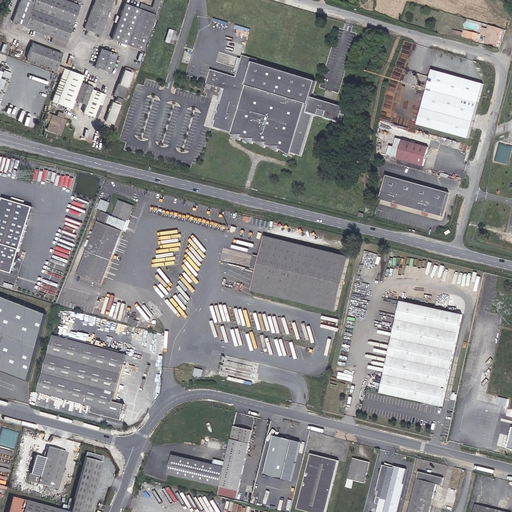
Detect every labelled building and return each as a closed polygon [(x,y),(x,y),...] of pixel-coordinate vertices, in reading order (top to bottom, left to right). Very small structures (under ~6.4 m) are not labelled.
[(24,0),(16,25),(57,39),(56,42),(61,44),(62,41),(68,43),(69,44),(83,8),(61,0),(24,0)] [(115,11),(113,10),(116,0),(99,0),(88,30),(103,36),(110,18),(112,19),(115,11)] [(116,40),(146,51),(163,1),(160,0),(157,0),(155,8),(144,4),(142,10),(128,4),(116,40)] [(503,28),(491,25),(489,31),(487,36),(486,42),(498,46),(503,28)] [(169,42),(173,29),(169,28),(165,40),(169,42)] [(500,47),(506,29),(503,28),(498,46),(500,47)] [(480,42),(481,37),(466,32),(464,38),(480,42)] [(53,73),(57,74),(58,72),(60,72),(65,56),(35,45),(29,61),(31,62),(30,64),(42,68),(42,66),(54,70),(53,73)] [(99,68),(115,74),(121,56),(105,50),(99,68)] [(254,63),(257,64),(258,61),(244,57),(239,72),(250,75),(254,63)] [(285,150),(295,115),(306,79),(257,64),(254,63),(250,75),(239,72),(238,77),(230,74),(225,89),(222,104),(219,104),(215,120),(217,120),(215,127),(233,132),(232,136),(239,140),(240,137),(245,139),(252,143),(253,140),(258,142),(264,147),(265,143),(269,145),(278,151),(279,148),(283,149),(285,150)] [(144,73),(129,68),(128,70),(140,74),(135,89),(138,90),(144,73)] [(468,137),(483,82),(431,68),(417,123),(468,137)] [(55,102),(61,104),(72,72),(66,70),(55,102)] [(140,74),(128,70),(123,85),(135,89),(140,74)] [(213,85),(225,89),(230,74),(217,71),(213,85)] [(106,108),(110,97),(94,91),(95,88),(85,84),(87,77),(72,72),(61,104),(76,109),(79,101),(89,105),(86,113),(99,118),(102,107),(106,108)] [(314,116),(327,119),(332,104),(313,99),(318,82),(306,79),(295,115),(285,150),(288,153),(289,151),(303,155),(314,116)] [(121,97),(127,99),(130,92),(122,90),(120,97),(121,97)] [(110,121),(118,125),(125,106),(116,103),(110,121)] [(327,119),(340,123),(345,108),(332,104),(327,119)] [(51,131),(60,134),(65,120),(60,118),(56,117),(55,122),(51,131)] [(60,134),(65,136),(70,122),(65,120),(60,134)] [(391,154),(397,156),(402,138),(396,136),(391,154)] [(397,157),(423,164),(428,145),(402,138),(397,156),(397,157)] [(442,215),(449,191),(385,173),(378,197),(442,215)] [(97,209),(105,212),(109,203),(100,200),(97,209)] [(0,246),(18,253),(32,211),(3,201),(0,209),(0,246)] [(125,214),(130,215),(133,207),(118,201),(112,215),(123,219),(125,214)] [(76,276),(102,285),(123,229),(122,229),(119,228),(105,222),(107,216),(101,213),(91,239),(76,276)] [(125,220),(128,221),(130,215),(125,214),(123,219),(119,228),(122,229),(125,220)] [(252,292),(337,314),(352,258),(265,238),(260,258),(256,274),(252,292)] [(0,273),(11,277),(18,253),(0,246),(0,273)] [(250,272),(256,274),(260,258),(254,257),(250,272)] [(461,316),(401,303),(386,364),(379,395),(440,409),(461,316)] [(490,385),(511,389),(511,317),(506,316),(490,385)] [(121,403),(110,399),(121,353),(49,334),(34,392),(118,413),(121,403)] [(489,390),(511,395),(511,389),(490,385),(489,390)] [(292,433),(269,427),(267,436),(270,437),(260,477),(280,482),(292,433)] [(238,491),(249,431),(230,428),(223,464),(212,462),(211,467),(170,458),(166,477),(238,491)] [(21,484),(51,492),(61,455),(41,451),(37,465),(33,479),(22,476),(21,484)] [(305,480),(311,453),(308,452),(302,480),(305,480)] [(305,480),(310,482),(316,454),(311,453),(305,480)] [(78,511),(82,511),(86,495),(95,464),(96,464),(97,459),(81,454),(66,509),(78,511)] [(310,482),(329,486),(336,459),(316,454),(310,482)] [(367,461),(351,458),(347,480),(352,481),(363,483),(367,461)] [(22,476),(33,479),(37,465),(26,463),(22,476)] [(395,511),(407,469),(384,463),(385,466),(381,465),(375,490),(378,491),(376,496),(381,497),(376,511),(395,511)] [(409,502),(426,506),(432,482),(440,485),(442,477),(417,470),(409,502)] [(308,493),(326,498),(329,486),(310,482),(308,493)] [(299,509),(304,510),(308,493),(303,492),(299,509)] [(304,510),(310,511),(322,511),(326,498),(308,493),(304,510)] [(78,511),(66,509),(60,508),(59,511),(55,511),(4,499),(0,511),(78,511)] [(423,511),(426,506),(409,502),(406,511),(423,511)]
